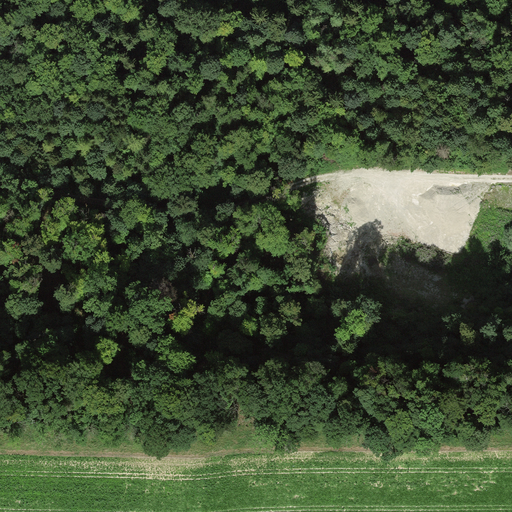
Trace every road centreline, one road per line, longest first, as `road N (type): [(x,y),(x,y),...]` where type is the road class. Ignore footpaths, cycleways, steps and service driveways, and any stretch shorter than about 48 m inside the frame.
road 1 (track): [(511,184),(385,170),(311,176),(204,210),(167,211),(0,183)]
road 2 (track): [(511,92),(473,81),(199,80),(100,71),(0,82)]
